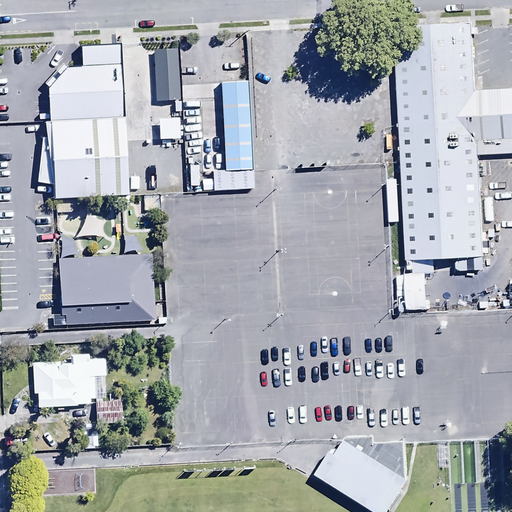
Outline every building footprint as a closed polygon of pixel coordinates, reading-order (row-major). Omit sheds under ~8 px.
[(478,26),(394,30),(404,265),(489,261),(484,157),(511,156),(511,92),(481,94),(478,26)] [(130,195),(120,48),(81,51),(82,67),(68,68),(49,91),(56,200),(130,195)] [(179,100),(176,50),(153,51),(156,101),(179,100)] [(249,87),(224,88),(229,171),(254,170),(249,87)] [(150,254),(58,260),(62,327),(154,321),(150,254)] [(429,301),(407,302),(408,310),(429,309),(429,301)] [(105,398),(105,395),(104,354),(72,355),(72,362),(32,363),(33,394),(36,394),(36,407),(89,406),(89,399),(94,398),(105,398)] [(105,398),(94,398),(94,424),(121,424),(120,395),(105,395),(105,398)] [(95,449),(95,436),(81,435),(81,448),(95,449)] [(387,511),(406,484),(341,440),(317,475),(372,511),(387,511)]
